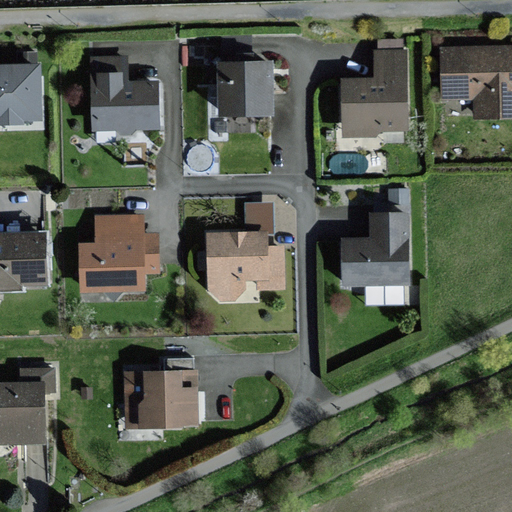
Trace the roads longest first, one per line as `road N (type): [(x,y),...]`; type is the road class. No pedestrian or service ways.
road 1 (residential): [(310,417),(302,184)]
road 2 (residential): [(310,417),(511,324)]
road 3 (residential): [(113,511),(310,417)]
road 4 (residential): [(302,184),(167,189),(169,233)]
road 5 (residential): [(302,184),(303,57),(350,56)]
